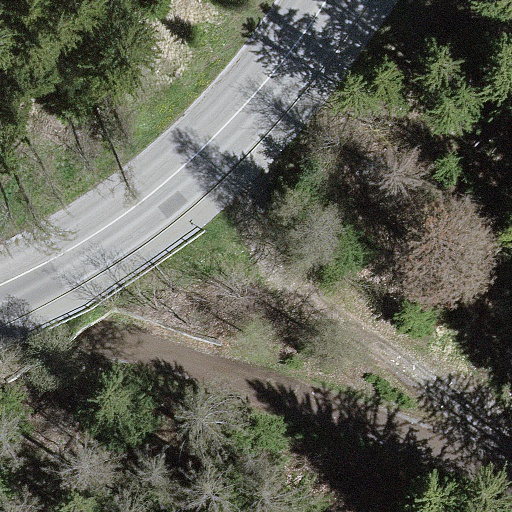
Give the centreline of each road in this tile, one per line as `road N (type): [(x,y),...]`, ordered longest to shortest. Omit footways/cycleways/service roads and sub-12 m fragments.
road 1 (track): [(511,478),(82,326),(0,325)]
road 2 (track): [(511,436),(385,342),(282,279),(256,246),(251,181),(229,128)]
road 3 (secondary): [(0,283),(139,202),(229,128),(331,0)]
